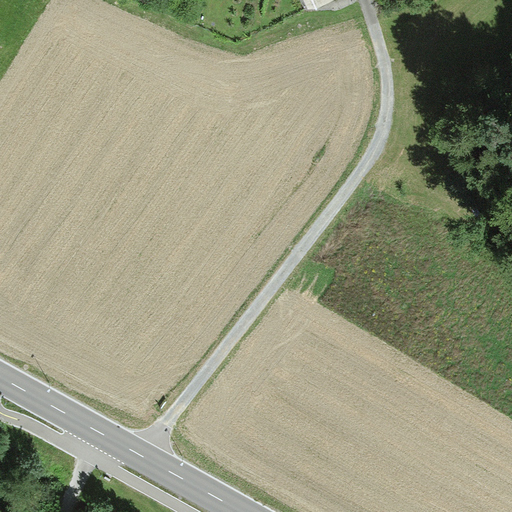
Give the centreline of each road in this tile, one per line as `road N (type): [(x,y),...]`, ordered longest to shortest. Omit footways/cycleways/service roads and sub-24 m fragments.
road 1 (track): [(141,454),(365,159),(385,97),(362,0)]
road 2 (tertiary): [(244,511),(0,376)]
